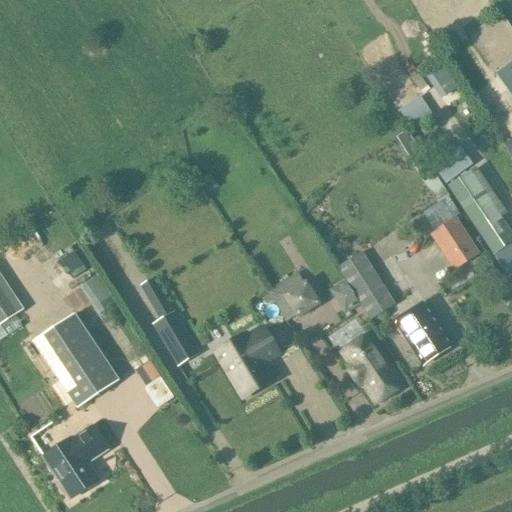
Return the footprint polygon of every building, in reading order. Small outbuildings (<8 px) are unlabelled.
[(455,89),(443,69),(432,75),(445,95),(455,89)] [(400,111),(413,131),(433,118),(420,97),(400,111)] [(495,100),(484,105),(495,130),(506,125),(495,100)] [(511,137),(496,147),(511,173),(511,137)] [(446,185),(472,165),(458,146),(432,166),(446,185)] [(453,190),(472,219),(495,253),(511,281),(511,279),(511,237),(493,209),(501,204),(481,171),(473,177),(453,190)] [(199,179),(208,193),(218,187),(209,173),(199,179)] [(432,235),(454,269),(477,255),(455,221),(432,235)] [(338,268),(371,320),(383,312),(350,260),(338,268)] [(300,274),(268,292),(287,323),(317,306),(300,274)] [(114,305),(97,277),(82,287),(99,315),(114,305)] [(0,326),(7,336),(22,326),(15,316),(18,314),(0,287),(0,326)] [(423,365),(452,346),(427,306),(397,324),(423,365)] [(174,313),(153,325),(172,357),(193,344),(174,313)] [(74,314),(33,341),(78,408),(119,381),(74,314)] [(245,335),(215,353),(243,399),(273,381),(263,364),(279,355),(264,329),(248,339),(245,335)] [(375,405),(404,386),(369,333),(340,352),(348,364),(345,366),(357,384),(360,382),(375,405)] [(141,387),(153,409),(171,399),(151,360),(140,366),(149,382),(141,387)] [(56,482),(63,493),(65,496),(68,494),(71,498),(98,480),(85,461),(92,456),(93,458),(107,449),(92,426),(72,440),(70,438),(43,456),(59,480),(56,482)]
